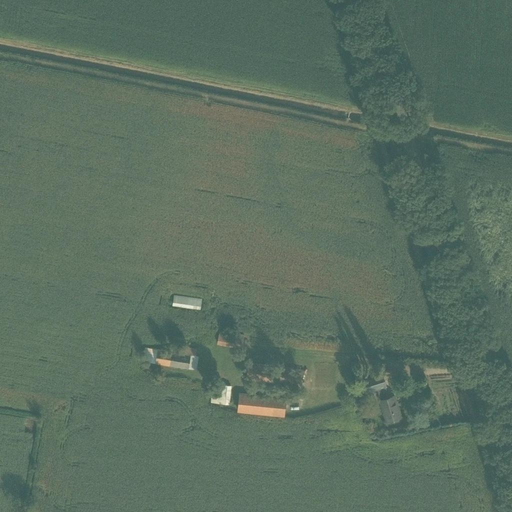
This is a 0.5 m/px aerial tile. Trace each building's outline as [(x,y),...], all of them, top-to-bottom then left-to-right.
[(173,306),(200,310),(202,300),(174,296),(173,306)] [(217,344),(242,348),(245,335),(220,330),(217,344)] [(144,362),(197,369),(199,357),(197,356),(198,349),(173,346),(172,352),(146,348),(144,362)] [(247,379),(302,387),(304,371),(249,363),(247,379)] [(378,390),(387,421),(401,417),(394,396),(389,397),(385,387),(386,387),(382,374),(363,380),(367,393),(378,390)] [(239,411),(285,416),(286,399),(240,395),(239,411)]
